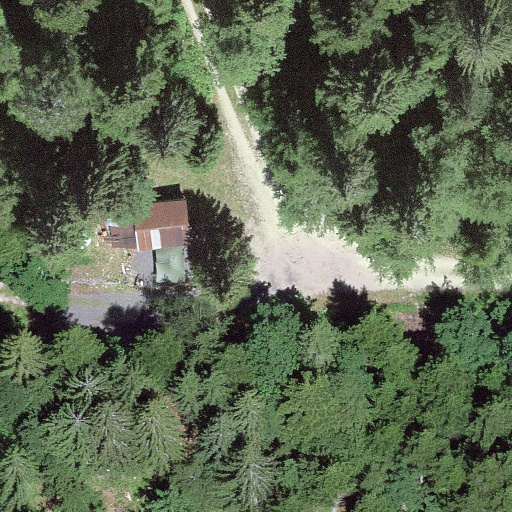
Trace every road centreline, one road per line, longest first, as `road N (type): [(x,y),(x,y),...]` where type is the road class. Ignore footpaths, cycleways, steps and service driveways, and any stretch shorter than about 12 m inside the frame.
road 1 (track): [(511,276),(374,266),(314,233),(284,201),(253,142),(197,0)]
road 2 (track): [(374,266),(162,313),(88,310),(0,291)]
